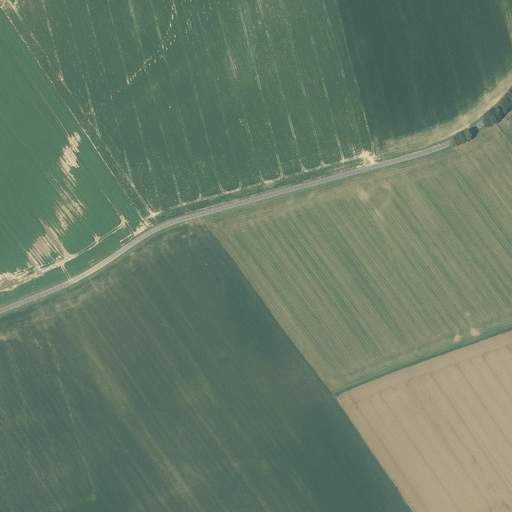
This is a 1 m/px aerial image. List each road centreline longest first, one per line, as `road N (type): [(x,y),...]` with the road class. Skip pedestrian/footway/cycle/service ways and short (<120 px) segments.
road 1 (unclassified): [(0,311),(173,222),(442,145),(511,93)]
road 2 (track): [(511,327),(332,394)]
